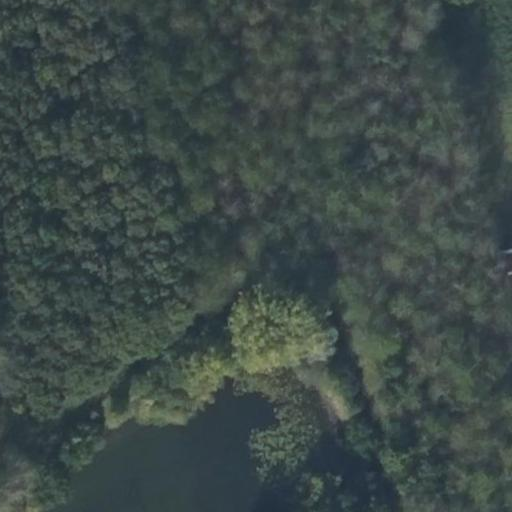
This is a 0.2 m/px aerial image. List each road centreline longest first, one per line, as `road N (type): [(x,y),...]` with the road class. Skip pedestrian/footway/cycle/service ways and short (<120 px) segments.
road 1 (track): [(0,453),(447,193),(511,189)]
road 2 (track): [(416,511),(381,343),(322,263)]
